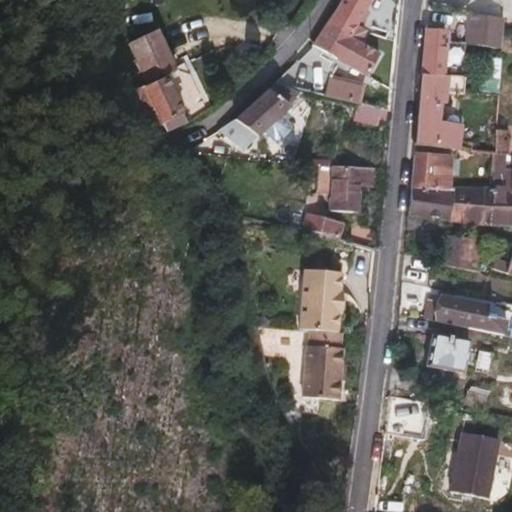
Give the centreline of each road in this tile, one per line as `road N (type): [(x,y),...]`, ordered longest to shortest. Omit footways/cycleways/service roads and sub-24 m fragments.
road 1 (residential): [(416,0),(365,511)]
road 2 (residential): [(328,0),(261,79),(157,154)]
